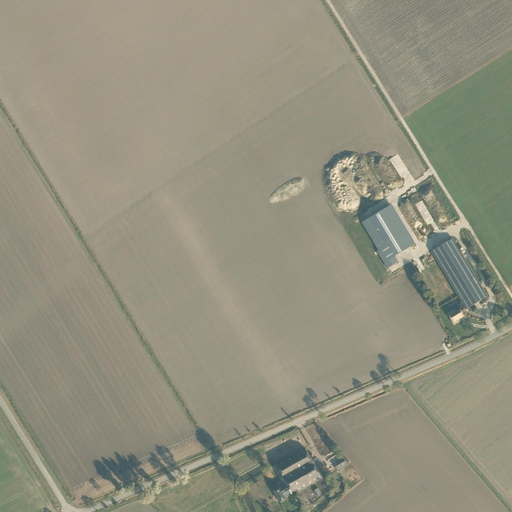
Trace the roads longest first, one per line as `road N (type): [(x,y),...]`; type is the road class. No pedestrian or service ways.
road 1 (tertiary): [(84,511),(511,325)]
road 2 (unclassified): [(69,511),(0,401)]
